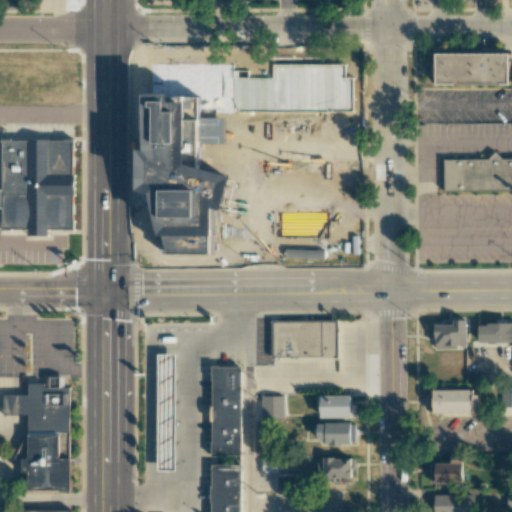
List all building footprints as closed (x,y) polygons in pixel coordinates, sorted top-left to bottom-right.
[(441,53),(511,53),(511,84),(441,84),(441,53)] [(241,94),(240,57),(215,58),(216,95),(241,94)] [(280,84),(295,83),(295,68),(280,68),(280,84)] [(339,70),(315,70),(315,93),(339,92),(339,70)] [(352,117),(300,117),(300,138),(353,138),(352,117)] [(248,127),(233,126),(233,158),(248,158),(248,127)] [(0,139),(75,139),(75,231),(0,231),(0,220),(3,220),(3,158),(0,158),(0,139)] [(511,160),(498,160),(490,153),(483,161),(439,162),(440,190),(511,189),(511,160)] [(466,319),(452,319),(452,324),(434,324),(435,347),(466,347),(466,319)] [(337,320),(272,322),(273,358),(338,356),(337,320)] [(478,342),(511,341),(511,323),(478,323),(478,342)] [(157,469),(157,353),(175,353),(176,468),(157,469)] [(242,367),(214,367),(214,455),(242,455),(242,367)] [(71,488),(32,488),(32,473),(26,473),(25,458),(32,458),(31,414),(4,415),(4,395),(30,395),(30,386),(47,386),(47,378),(63,377),(64,388),(69,389),(71,488)] [(511,406),(511,387),(500,387),(500,406),(511,406)] [(476,389),(433,389),(433,412),(476,412),(476,389)] [(350,394),(350,417),(320,417),(320,394),(350,394)] [(318,422),(318,444),(355,444),(355,422),(318,422)] [(500,473),(511,472),(511,454),(500,455),(500,473)] [(351,478),(351,458),(317,457),(317,476),(351,478)] [(430,483),(463,483),(462,459),(451,459),(451,462),(430,463),(430,483)] [(242,511),(242,466),(213,466),(213,511),(242,511)] [(473,511),(474,494),(434,493),(433,511),(473,511)]
